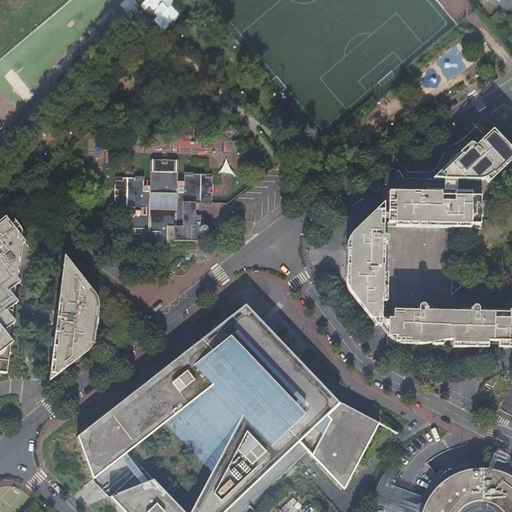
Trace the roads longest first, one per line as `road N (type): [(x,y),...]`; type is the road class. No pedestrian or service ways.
road 1 (residential): [(5,443),(269,237)]
road 2 (unclassified): [(269,237),(360,361),(511,437)]
road 3 (residential): [(269,237),(511,78)]
